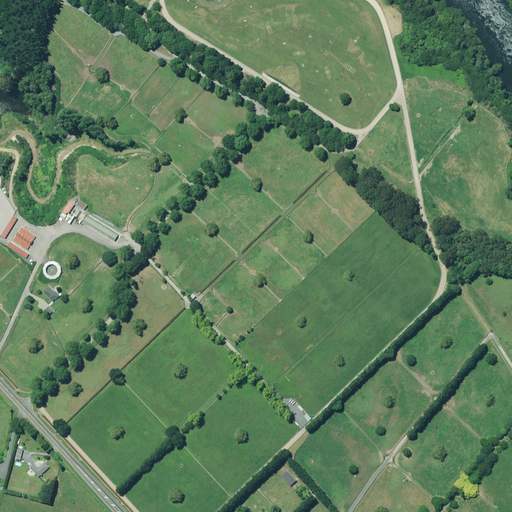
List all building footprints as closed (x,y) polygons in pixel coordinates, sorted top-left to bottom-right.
[(89,205),(81,200),(78,204),(86,210),(89,205)] [(69,216),(75,205),(71,203),(65,213),(69,216)] [(19,218),(15,215),(2,236),(7,239),(19,218)] [(89,216),(84,223),(116,242),(120,235),(89,216)] [(37,236),(23,228),(15,241),(29,250),(37,236)] [(10,241),(7,245),(27,258),(30,254),(10,241)] [(55,291),(50,286),(44,292),(54,302),(57,299),(57,300),(61,296),(56,290),(55,291)] [(46,462),(41,467),(38,466),(36,464),(32,468),(40,477),(42,476),(44,475),(44,474),(51,467),(46,462)] [(297,481),(288,471),(282,476),(292,486),(297,481)]
